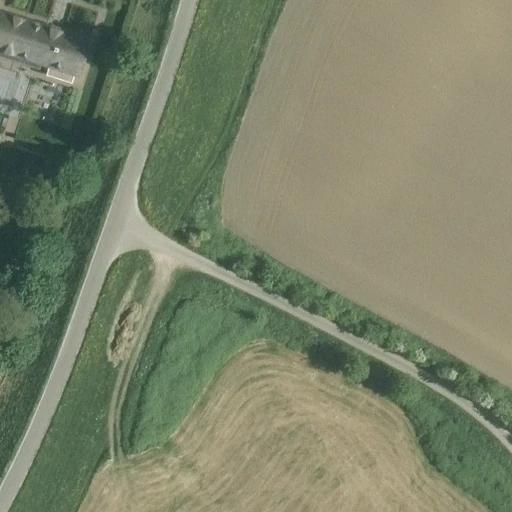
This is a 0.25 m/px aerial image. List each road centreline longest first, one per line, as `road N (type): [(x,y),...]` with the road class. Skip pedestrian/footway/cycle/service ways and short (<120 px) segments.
road 1 (unclassified): [(109,225),(375,355),(463,408),(511,458)]
road 2 (unclassified): [(0,504),(54,387),(109,225)]
road 3 (unclassified): [(109,225),(189,0)]
